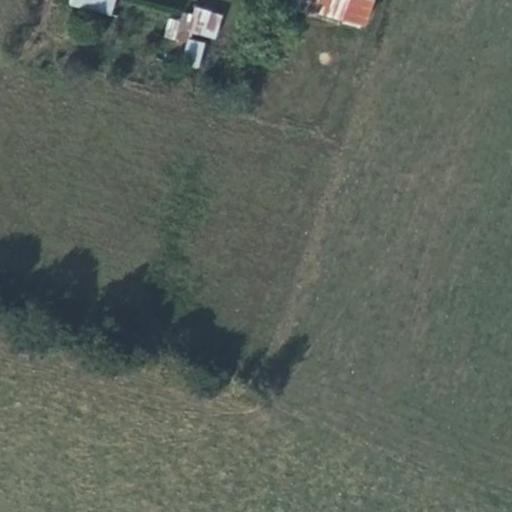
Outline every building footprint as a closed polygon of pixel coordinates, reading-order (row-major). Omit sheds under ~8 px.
[(37,0),(99,18),(101,0),(37,0)] [(104,19),(108,0),(101,0),(99,18),(104,19)] [(293,0),(292,7),(301,9),(303,0),(293,0)] [(363,26),(370,0),(303,0),(301,9),(363,26)] [(217,37),(219,28),(189,18),(191,11),(183,8),(178,25),(217,37)] [(221,20),(191,11),(189,18),(219,28),(221,20)]
